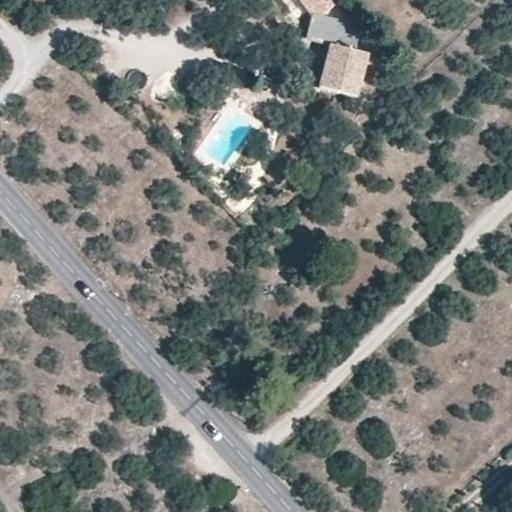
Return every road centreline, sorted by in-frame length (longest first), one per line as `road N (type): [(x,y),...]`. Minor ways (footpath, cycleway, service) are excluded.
road 1 (tertiary): [(292,511),(0,189)]
road 2 (track): [(241,456),(511,201)]
